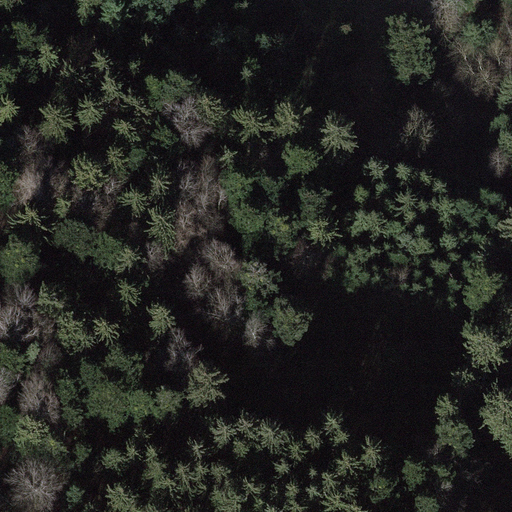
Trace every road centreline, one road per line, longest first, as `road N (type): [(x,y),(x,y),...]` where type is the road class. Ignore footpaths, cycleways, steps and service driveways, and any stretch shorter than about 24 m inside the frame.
road 1 (track): [(0,52),(215,110),(313,155),(511,192)]
road 2 (track): [(116,511),(0,477)]
